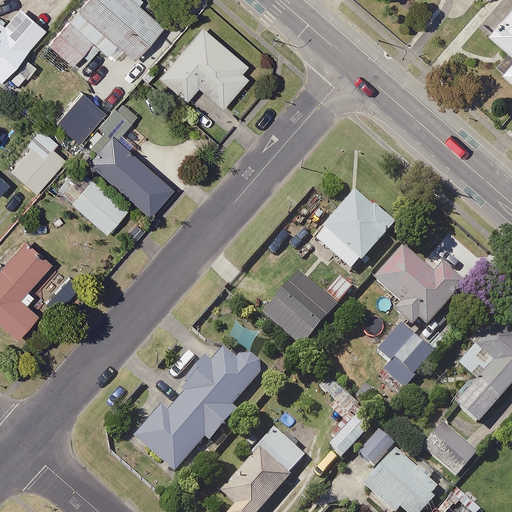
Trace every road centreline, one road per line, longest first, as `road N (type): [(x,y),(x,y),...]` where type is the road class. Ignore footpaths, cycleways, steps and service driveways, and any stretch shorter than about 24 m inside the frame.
road 1 (residential): [(23,446),(353,64)]
road 2 (secondary): [(353,64),(511,201)]
